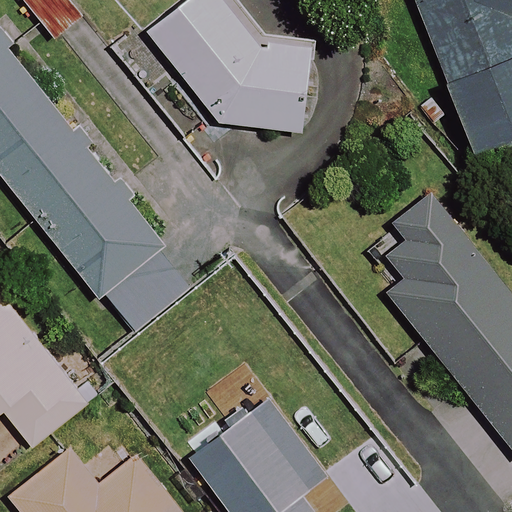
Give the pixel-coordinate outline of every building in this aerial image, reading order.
[(88,19),(72,0),(20,0),(58,44),(88,19)] [(260,44),(227,0),(180,0),(149,23),(222,122),(306,130),(314,49),(260,44)] [(511,0),(418,0),(476,152),(511,138),(511,0)] [(191,279),(0,39),(0,171),(126,330),(191,279)] [(394,285),(380,297),(511,443),(511,269),(433,182),(380,230),(389,239),(369,257),(394,285)] [(90,401),(0,288),(0,413),(6,409),(35,445),(90,401)] [(267,398),(248,373),(171,430),(231,511),(327,511),(252,410),(267,398)] [(185,511),(153,473),(108,416),(11,495),(24,511),(185,511)]
